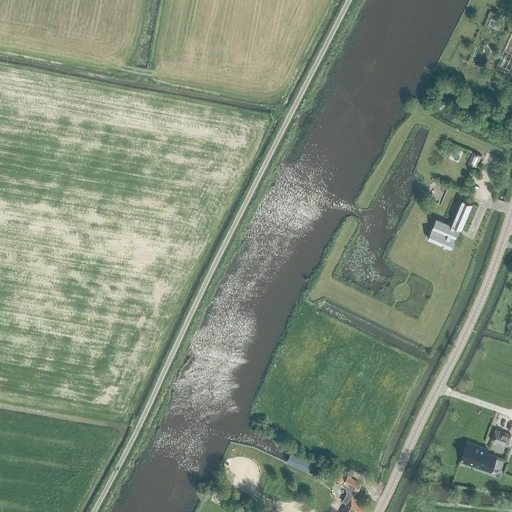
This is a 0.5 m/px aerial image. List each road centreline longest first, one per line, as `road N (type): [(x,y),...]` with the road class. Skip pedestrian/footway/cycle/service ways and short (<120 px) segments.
road 1 (unclassified): [(349,0),(93,511)]
road 2 (tertiary): [(377,511),(476,308),(511,212)]
